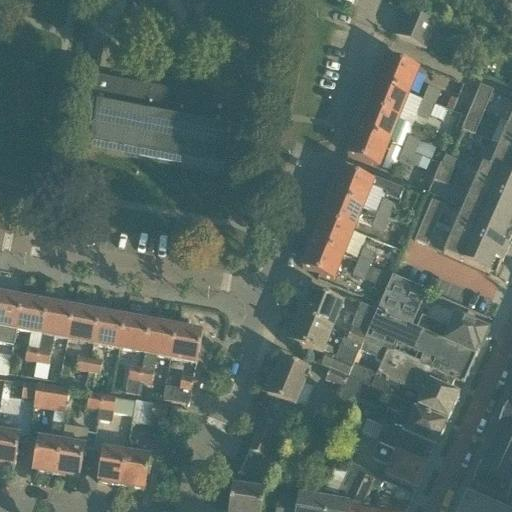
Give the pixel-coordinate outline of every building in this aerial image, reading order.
[(425,51),(436,25),(405,12),(394,37),(425,51)] [(208,166),(208,165),(222,168),(221,170),(223,170),(228,142),(230,142),(231,137),(239,139),(244,112),(209,106),(212,91),(145,79),(146,75),(131,72),(132,69),(123,67),(125,53),(103,49),(101,60),(98,59),(93,85),(88,110),(98,112),(92,145),(93,146),(94,144),(107,146),(107,147),(109,147),(109,146),(122,149),(122,151),(123,151),(124,149),(139,152),(139,153),(141,153),(157,156),(156,157),(158,158),(159,156),(174,159),(174,160),(176,160),(176,159),(192,162),(191,164),(193,164),(193,162),(207,165),(206,166),(208,166)] [(386,59),(376,84),(408,96),(418,72),(386,59)] [(414,127),(418,117),(428,121),(434,107),(422,102),(408,96),(376,84),(367,108),(398,121),(414,127)] [(486,89),(480,86),(478,92),(476,96),(482,99),(486,89)] [(428,89),(422,102),(434,107),(440,94),(428,89)] [(493,92),(486,89),(482,99),(488,102),(493,92)] [(488,102),(482,99),(476,96),(472,105),(485,110),(488,102)] [(470,110),(483,115),(485,110),(472,105),(470,110)] [(367,108),(357,133),(388,145),(398,121),(367,108)] [(468,114),(464,122),(477,128),(481,119),(468,114)] [(473,137),(477,128),(464,122),(460,131),(473,137)] [(511,126),(508,125),(499,147),(489,169),(489,170),(511,180),(511,126)] [(388,145),(357,133),(347,157),(378,170),(388,145)] [(414,156),(420,142),(408,137),(403,151),(414,156)] [(414,156),(403,151),(397,165),(409,170),(414,156)] [(449,178),(453,169),(442,164),(440,164),(436,172),(449,178)] [(482,166),(462,210),(508,230),(511,221),(511,180),(489,170),(489,169),(482,166)] [(371,184),(341,172),(331,196),(362,209),(370,188),(386,194),(384,197),(398,202),(403,191),(373,179),(371,184)] [(445,187),(449,178),(436,172),(433,181),(445,187)] [(362,209),(331,196),(321,221),(352,233),(362,209)] [(383,201),(377,215),(389,220),(394,206),(383,201)] [(441,215),(444,207),(431,201),(427,210),(441,215)] [(423,219),(437,225),(441,215),(427,210),(423,219)] [(502,244),(508,230),(462,210),(443,254),(488,275),(495,260),(502,264),(509,247),(502,244)] [(383,234),(389,220),(377,215),(371,230),(383,234)] [(421,224),(435,230),(437,225),(423,219),(421,224)] [(321,221),(312,245),(342,258),(352,233),(321,221)] [(421,224),(418,232),(425,235),(432,238),(435,230),(421,224)] [(425,235),(418,232),(414,241),(421,244),(425,235)] [(425,235),(421,244),(428,247),(432,238),(425,235)] [(342,258),(312,245),(302,270),(333,282),(342,258)] [(363,250),(358,264),(369,268),(375,254),(363,250)] [(364,282),(369,268),(358,264),(352,277),(364,282)] [(393,278),(375,319),(368,335),(364,342),(454,382),(463,386),(465,383),(462,382),(472,358),(475,359),(476,356),(473,355),(476,349),(479,350),(486,333),(456,320),(451,331),(422,319),(417,331),(411,328),(427,293),(393,278)] [(299,318),(332,332),(342,307),(309,293),(299,318)] [(16,332),(22,301),(0,296),(0,345),(13,348),(16,332)] [(48,306),(22,301),(16,332),(42,337),(48,306)] [(67,342),(73,310),(48,306),(42,337),(39,351),(36,366),(48,368),(53,339),(67,342)] [(93,347),(99,315),(73,310),(67,342),(93,347)] [(119,351),(125,320),(99,315),(93,347),(119,351)] [(363,344),(348,338),(347,342),(343,341),(336,360),(333,359),(333,351),(325,348),(332,332),(299,318),(288,343),(322,357),(323,355),(326,356),(322,367),(330,371),(348,379),(349,379),(359,354),(360,352),(360,353),(363,344)] [(145,356),(151,325),(125,320),(119,351),(145,356)] [(142,371),(140,384),(151,386),(156,358),(171,361),(177,330),(151,325),(145,356),(142,371)] [(348,338),(363,344),(364,342),(368,335),(352,328),(348,338)] [(177,330),(171,361),(196,366),(202,334),(177,330)] [(364,342),(363,344),(360,353),(377,359),(376,362),(383,365),(378,377),(359,369),(364,356),(359,354),(349,379),(374,390),(447,422),(459,397),(449,392),(454,382),(364,342)] [(36,366),(39,351),(27,349),(25,364),(36,366)] [(0,375),(7,377),(11,360),(0,357),(0,375)] [(79,358),(76,373),(88,375),(90,361),(79,358)] [(102,363),(90,361),(88,375),(99,378),(102,363)] [(266,397),(272,399),(294,409),(294,408),(308,373),(281,362),(266,397)] [(140,384),(142,371),(130,369),(126,395),(137,397),(140,384)] [(343,390),(348,379),(330,371),(325,382),(343,390)] [(194,382),(182,379),(180,390),(165,388),(163,403),(188,408),(191,393),(194,382)] [(21,408),(18,428),(21,428),(31,430),(34,411),(33,411),(37,388),(37,387),(25,385),(21,408)] [(33,411),(34,411),(54,414),(66,416),(70,391),(38,386),(37,387),(37,388),(33,411)] [(99,424),(103,397),(89,395),(86,411),(100,413),(98,424),(99,424)] [(103,397),(99,424),(112,426),(113,416),(132,419),(135,404),(115,401),(116,399),(103,397)] [(272,399),(258,430),(275,437),(287,442),(300,411),(294,408),(294,409),(272,399)] [(135,404),(132,419),(131,426),(151,428),(151,422),(166,424),(169,407),(135,403),(135,404)] [(170,408),(167,427),(178,429),(181,412),(187,413),(188,411),(170,408)] [(511,435),(511,411),(507,409),(498,429),(511,435)] [(377,413),(372,424),(384,430),(434,452),(445,427),(415,413),(409,425),(378,411),(377,413)] [(21,428),(18,428),(0,424),(0,467),(14,470),(21,428)] [(56,477),(61,446),(64,428),(52,426),(49,444),(37,442),(32,473),(56,477)] [(511,459),(511,435),(498,429),(489,449),(511,459)] [(248,452),(249,452),(266,460),(275,437),(258,430),(248,452)] [(434,452),(384,430),(370,461),(390,470),(385,479),(416,492),(434,452)] [(85,450),(61,446),(56,477),(79,481),(85,450)] [(511,483),(511,459),(489,449),(480,469),(511,483)] [(121,488),(126,456),(103,453),(97,484),(121,488)] [(121,488),(144,492),(150,460),(126,456),(121,488)] [(294,511),(347,511),(349,506),(365,472),(352,467),(348,477),(338,498),(335,504),(298,498),(294,511)] [(511,493),(511,483),(480,469),(472,489),(507,505),(511,493)] [(347,511),(372,511),(373,511),(360,509),(365,497),(371,486),(380,489),(383,484),(384,481),(365,472),(349,506),(347,511)] [(260,511),(264,494),(253,492),(258,479),(238,476),(233,489),(232,489),(228,511),(260,511)] [(407,511),(411,505),(410,505),(377,498),(373,511),(372,511),(407,511)] [(488,511),(462,501),(457,511),(488,511)]
